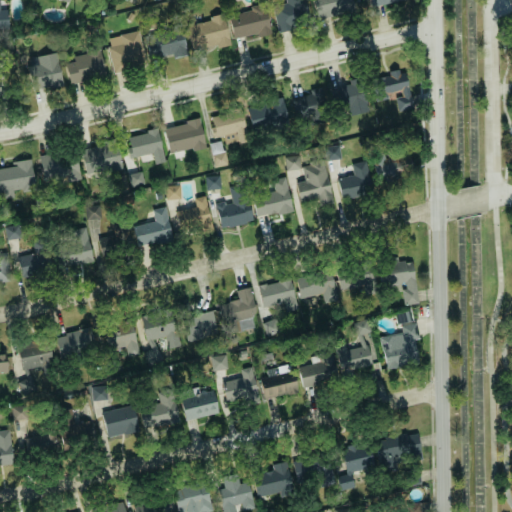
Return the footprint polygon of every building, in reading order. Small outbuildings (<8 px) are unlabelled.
[(0,0),(0,29),(8,29),(8,9),(0,10),(0,0)] [(277,31),(310,24),(304,0),(285,0),(286,2),(272,6),(277,31)] [(354,13),(351,0),(312,0),(316,19),(354,13)] [(265,6),(228,13),(233,39),(270,32),(265,6)] [(186,23),(192,51),(230,44),(224,16),(186,23)] [(187,53),(181,25),(144,35),(151,62),(187,53)] [(106,38),(113,72),(147,65),(139,31),(106,38)] [(106,75),(99,48),(73,54),(75,61),(65,64),(70,84),(106,75)] [(32,91),(63,84),(56,52),(33,57),(35,64),(26,66),(32,91)] [(412,108),(405,72),(369,78),(373,102),(387,99),(386,93),(401,90),(402,97),(396,98),(398,111),(412,108)] [(353,114),(365,111),(359,83),(333,89),(338,110),(351,107),(353,114)] [(296,118),(327,109),(321,87),(309,90),(310,93),(291,99),(296,118)] [(247,107),(252,129),(288,121),(283,98),(247,107)] [(209,116),(214,139),(223,136),(225,144),(239,141),(239,143),(248,141),(241,109),(209,116)] [(206,148),(200,120),(163,127),(169,153),(192,148),(193,151),(206,148)] [(165,162),(157,130),(124,137),(129,158),(152,153),(154,164),(165,162)] [(80,148),(86,175),(121,169),(116,141),(80,148)] [(209,144),(214,167),(227,164),(222,141),(209,144)] [(340,159),(339,145),(324,146),(325,161),(340,159)] [(413,167),(404,147),(372,162),(380,181),(413,167)] [(47,189),(81,181),(74,150),(39,158),(47,189)] [(300,169),(299,155),(285,157),(287,170),(300,169)] [(4,199),(14,197),(14,193),(35,190),(31,159),(13,161),(13,167),(0,168),(0,190),(3,190),(4,199)] [(333,202),(323,159),(302,164),(305,181),(296,183),(300,202),(318,198),(319,205),(333,202)] [(353,175),(337,179),(342,199),(372,193),(366,161),(351,164),(353,175)] [(128,174),(131,187),(144,184),(141,171),(128,174)] [(220,189),(219,175),(205,176),(206,190),(220,189)] [(292,210),(285,177),(272,180),(274,191),(251,196),(256,218),(292,210)] [(165,186),(165,199),(180,199),(180,185),(165,186)] [(245,189),(230,192),(232,201),(215,205),(220,228),(251,222),(245,189)] [(214,231),(204,196),(194,199),(196,206),(175,212),(179,230),(197,225),(199,235),(214,231)] [(172,240),(165,207),(152,210),(154,221),(133,226),(137,247),(172,240)] [(114,235),(98,238),(100,256),(130,251),(126,223),(112,225),(114,235)] [(6,240),(22,238),(20,225),(4,226),(6,240)] [(86,227),(67,231),(70,245),(55,248),(58,268),(92,261),(86,227)] [(16,256),(22,278),(53,270),(48,250),(40,252),(40,250),(16,256)] [(0,254),(0,282),(9,282),(8,255),(0,254)] [(412,258),(377,262),(381,292),(401,289),(403,305),(417,303),(412,258)] [(338,268),(338,288),(374,287),(373,267),(338,268)] [(336,301),(332,272),(296,277),(299,298),(322,295),(324,303),(336,301)] [(297,309),(290,278),(258,286),(262,306),(283,301),(286,311),(297,309)] [(219,304),(225,333),(254,327),(251,314),(256,313),(250,287),(236,290),(238,300),(219,304)] [(160,361),(155,339),(165,337),(167,349),(179,346),(171,310),(141,317),(148,350),(143,352),(146,364),(160,361)] [(186,340),(217,335),(213,312),(182,317),(186,340)] [(408,312),(397,313),(398,323),(409,323),(408,312)] [(280,331),(275,318),(262,323),(267,336),(280,331)] [(127,356),(138,355),(132,320),(106,324),(110,350),(125,347),(127,356)] [(358,347),(346,350),(345,343),(335,344),(340,372),(371,366),(365,334),(370,333),(368,320),(354,323),(358,347)] [(402,332),(379,337),(386,369),(418,363),(414,340),(418,339),(415,323),(400,325),(402,332)] [(61,360),(97,350),(90,326),(54,336),(61,360)] [(13,344),(22,393),(35,391),(30,368),(41,366),(43,376),(55,374),(48,338),(13,344)] [(338,379),(332,350),(309,355),(311,364),(298,367),(302,387),(338,379)] [(225,355),(211,358),(214,370),(227,367),(225,355)] [(267,376),(260,378),(264,399),(297,392),(291,364),(266,370),(267,376)] [(243,398),(245,406),(259,402),(252,367),(240,369),(242,378),(222,382),(226,402),(243,398)] [(93,401),(107,399),(105,385),(90,387),(93,401)] [(218,413),(212,390),(200,393),(198,386),(178,391),(185,421),(218,413)] [(138,407),(143,429),(178,421),(172,393),(158,396),(159,403),(138,407)] [(107,438),(139,430),(132,405),(101,413),(107,438)] [(12,407),(12,419),(27,419),(26,406),(12,407)] [(0,465),(12,465),(10,430),(0,430),(0,465)] [(418,433),(375,439),(379,469),(397,467),(396,462),(421,459),(418,433)] [(347,477),(341,478),(342,483),(348,482),(348,485),(353,484),(351,472),(374,468),(370,446),(342,451),(347,477)] [(292,461),(297,485),(333,478),(328,454),(292,461)] [(272,464),(273,470),(252,474),(257,496),(280,492),(281,496),(293,494),(287,461),(272,464)] [(254,508),(248,481),(239,484),(237,473),(221,477),(224,488),(217,490),(222,511),(238,511),(254,508)] [(183,511),(212,511),(204,481),(172,490),(178,511),(183,510),(183,511)] [(167,511),(166,498),(133,502),(134,511),(167,511)] [(420,511),(420,503),(408,503),(408,511),(420,511)]
